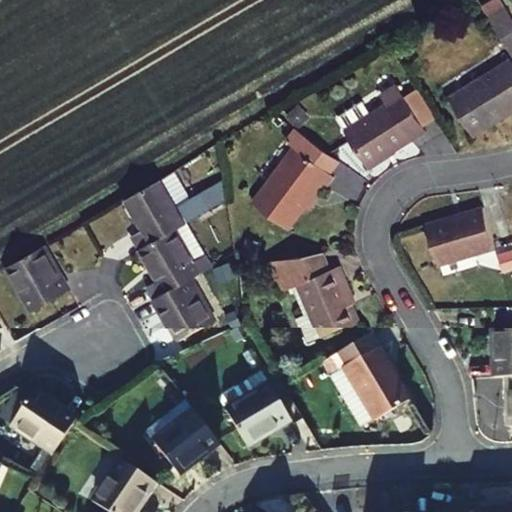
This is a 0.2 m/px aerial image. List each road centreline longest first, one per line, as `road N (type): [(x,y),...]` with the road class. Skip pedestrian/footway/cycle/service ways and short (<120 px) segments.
road 1 (residential): [(457,463),(450,383),(384,262),(377,218),(410,181),(511,162)]
road 2 (residential): [(200,511),(222,493),(266,477),(457,463)]
